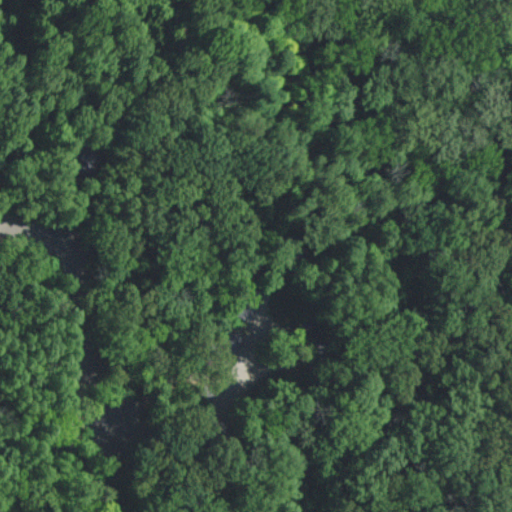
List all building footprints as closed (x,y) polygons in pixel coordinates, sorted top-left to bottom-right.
[(67,171),(71,138),(96,142),(92,175),(67,171)] [(292,262),(299,248),(277,236),(270,250),(292,262)] [(247,321),(259,296),(244,289),(240,298),(234,295),(230,303),(236,306),(233,315),(247,321)] [(222,379),(242,340),(224,331),(218,343),(208,338),(199,356),(209,361),(205,370),(222,379)] [(303,366),(314,340),(328,347),(318,372),(303,366)] [(209,403),(214,393),(200,386),(195,395),(209,403)] [(200,434),(207,420),(233,432),(226,446),(200,434)]
